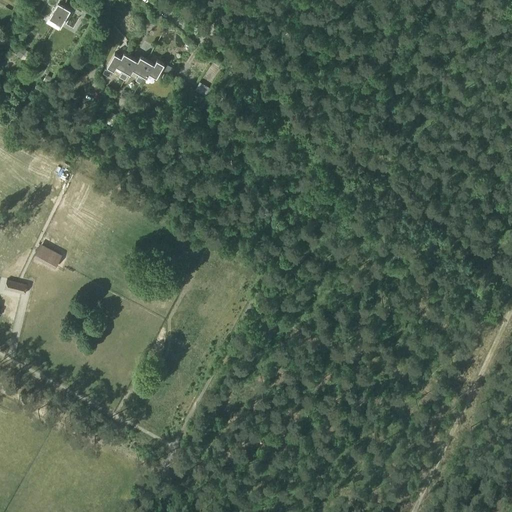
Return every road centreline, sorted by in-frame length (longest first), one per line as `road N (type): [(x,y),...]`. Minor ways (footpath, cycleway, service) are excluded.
road 1 (track): [(511,277),(340,139),(289,117),(232,58),(202,40)]
road 2 (track): [(247,310),(464,408)]
road 3 (track): [(415,511),(511,305)]
